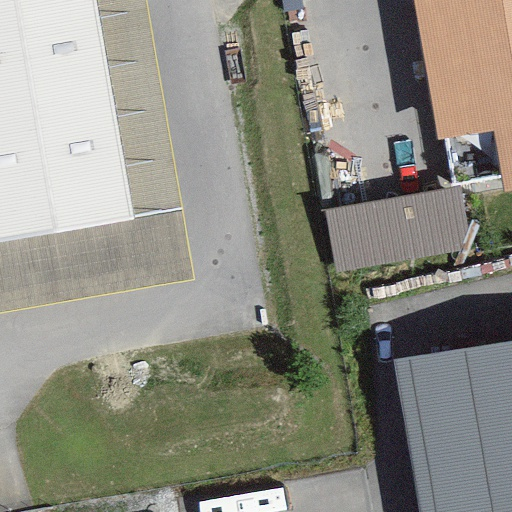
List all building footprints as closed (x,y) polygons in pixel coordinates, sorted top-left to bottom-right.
[(92,0),(0,0),(0,238),(130,216),(92,0)] [(146,0),(92,0),(130,216),(0,238),(0,312),(195,280),(146,0)] [(511,0),(417,0),(440,132),(496,122),(507,188),(511,186),(511,0)] [(328,201),(338,267),(475,246),(464,180),(328,201)] [(511,511),(511,330),(394,351),(421,511),(511,511)]
